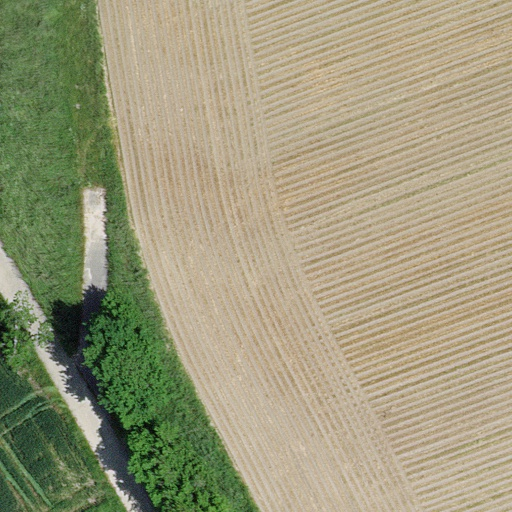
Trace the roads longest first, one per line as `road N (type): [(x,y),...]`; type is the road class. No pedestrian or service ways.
road 1 (track): [(68,0),(88,194),(83,406)]
road 2 (track): [(0,259),(144,511)]
